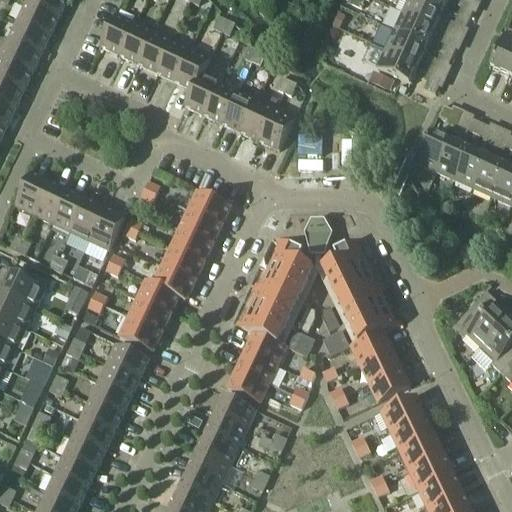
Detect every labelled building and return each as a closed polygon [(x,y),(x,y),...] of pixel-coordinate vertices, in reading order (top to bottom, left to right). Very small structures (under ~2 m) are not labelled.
[(66,3),(59,0),(27,0),(24,7),(57,22),(66,3)] [(192,0),(190,5),(198,9),(202,0),(192,0)] [(351,0),(348,6),(359,10),(363,0),(351,0)] [(443,12),(415,0),(408,0),(402,16),(434,31),(443,12)] [(447,0),(415,0),(443,12),(447,0)] [(57,22),(24,7),(16,25),(48,41),(57,22)] [(472,16),(460,11),(457,18),(468,24),(472,16)] [(434,31),(402,16),(393,35),(426,49),(434,31)] [(135,27),(115,18),(100,50),(119,59),(135,27)] [(338,18),(332,30),(339,34),(345,21),(338,18)] [(468,24),(457,18),(453,26),(465,32),(468,24)] [(213,32),(221,36),(226,24),(218,21),(213,32)] [(221,36),(228,40),(234,28),(226,24),(221,36)] [(48,41),(16,25),(7,44),(39,59),(48,41)] [(153,36),(135,27),(119,59),(138,68),(153,36)] [(426,49),(393,35),(385,53),(417,68),(426,49)] [(172,45),(153,36),(138,68),(156,77),(172,45)] [(511,70),(511,40),(504,37),(490,70),(509,78),(511,70)] [(39,59),(7,44),(0,58),(0,63),(31,78),(39,59)] [(190,53),(172,45),(156,77),(175,86),(190,53)] [(455,53),(443,48),(440,56),(452,61),(455,53)] [(257,54),(249,51),(244,62),(251,66),(257,54)] [(209,62),(190,53),(175,86),(192,94),(193,94),(201,78),(202,79),(209,62)] [(417,68),(385,53),(376,72),(409,87),(417,68)] [(251,66),(259,70),(265,58),(257,54),(251,66)] [(452,61),(440,56),(436,64),(448,69),(452,61)] [(31,78),(0,63),(0,85),(22,96),(31,78)] [(372,77),(367,87),(389,97),(393,86),(372,77)] [(202,79),(201,78),(193,94),(192,94),(184,110),(204,119),(219,87),(202,79)] [(288,85),(280,81),(275,93),(282,96),(288,85)] [(22,96),(0,85),(0,108),(13,114),(22,96)] [(282,96),(290,100),(296,89),(288,85),(282,96)] [(438,90),(427,85),(423,93),(435,99),(438,90)] [(238,96),(219,87),(204,119),(222,128),(238,96)] [(256,104),(238,96),(222,128),(241,137),(256,104)] [(274,113),(256,104),(241,137),(259,145),(274,113)] [(13,114),(0,108),(0,130),(5,133),(13,114)] [(443,109),(438,121),(446,125),(451,113),(443,109)] [(294,122),(274,113),(259,145),(278,155),(294,122)] [(480,126),(473,123),(467,135),(475,138),(480,126)] [(475,138),(483,142),(488,130),(480,126),(475,138)] [(450,144),(431,135),(416,168),(435,176),(450,144)] [(469,152),(450,144),(435,176),(454,185),(469,152)] [(487,161),(469,152),(454,185),(473,193),(487,161)] [(506,169),(487,161),(473,193),(491,202),(506,169)] [(511,205),(511,171),(506,169),(491,202),(510,210),(511,205)] [(49,188),(30,178),(15,211),(34,220),(49,188)] [(156,199),(159,192),(148,186),(144,194),(156,199)] [(67,196),(49,188),(34,220),(52,229),(67,196)] [(156,199),(144,194),(140,202),(152,207),(156,199)] [(86,205),(67,196),(52,229),(71,237),(86,205)] [(229,211),(197,196),(188,215),(220,230),(229,211)] [(104,214),(86,205),(71,237),(89,246),(104,214)] [(124,223),(104,214),(89,246),(108,255),(124,223)] [(220,230),(188,215),(179,233),(211,249),(220,230)] [(138,236),(142,229),(130,223),(126,231),(138,236)] [(330,244),(332,237),(324,224),(311,224),(304,237),(306,244),(307,244),(305,237),(318,237),(318,244),(319,244),(318,247),(328,247),(329,244),(330,244)] [(138,236),(126,231),(123,239),(134,244),(138,236)] [(211,249),(179,233),(170,252),(203,267),(211,249)] [(22,244),(14,241),(9,252),(17,256),(22,244)] [(302,255),(276,242),(274,246),(279,248),(260,289),(254,287),(251,294),(256,297),(242,327),(236,325),(235,328),(253,337),(253,336),(278,348),(279,347),(313,273),(297,266),(302,255)] [(362,245),(360,242),(333,255),(338,265),(322,273),(358,347),(358,348),(383,336),(383,337),(402,328),(400,324),(394,327),(380,297),(385,294),(382,287),(376,289),(356,248),(362,245)] [(24,260),(30,248),(22,244),(17,256),(24,260)] [(203,267),(170,252),(161,270),(194,286),(203,267)] [(59,262),(51,258),(46,270),(54,274),(59,262)] [(124,265),(113,260),(109,267),(121,273),(124,265)] [(67,266),(59,262),(54,274),(61,277),(67,266)] [(121,273),(109,267),(105,275),(117,281),(121,273)] [(194,286),(161,270),(153,288),(153,289),(178,301),(185,305),(194,286)] [(45,292),(10,276),(4,289),(0,286),(0,296),(35,313),(45,292)] [(83,288),(91,291),(97,280),(89,276),(83,288)] [(153,288),(145,284),(136,303),(169,319),(178,301),(153,289),(153,288)] [(35,313),(0,296),(0,321),(25,333),(35,313)] [(103,310),(107,302),(95,297),(91,305),(103,310)] [(496,306),(486,297),(452,332),(463,342),(466,339),(480,352),(507,323),(492,309),(496,306)] [(457,300),(450,304),(453,311),(461,306),(457,300)] [(169,319),(136,303),(128,322),(160,337),(169,319)] [(103,310),(91,305),(88,312),(99,318),(103,310)] [(314,315),(307,311),(297,332),(308,337),(314,323),(314,315)] [(340,332),(330,311),(322,315),(322,323),(329,337),(340,332)] [(25,333),(0,321),(0,345),(16,353),(25,333)] [(160,337),(128,322),(118,341),(151,356),(160,337)] [(511,327),(507,323),(480,352),(494,365),(491,368),(500,377),(511,364),(511,327)] [(59,325),(54,337),(66,342),(71,331),(59,325)] [(314,345),(295,335),(287,352),(307,361),(314,345)] [(349,352),(341,335),(322,345),(330,361),(349,352)] [(279,347),(278,348),(253,336),(253,337),(245,355),(277,370),(286,351),(279,347)] [(383,337),(383,336),(358,348),(358,347),(350,350),(360,370),(392,354),(383,337)] [(81,356),(85,348),(73,343),(70,351),(81,356)] [(16,353),(0,345),(0,370),(6,374),(16,353)] [(147,364),(115,348),(106,368),(138,383),(147,364)] [(81,356),(70,351),(66,358),(78,364),(81,356)] [(48,353),(42,365),(53,370),(59,358),(48,353)] [(401,372),(392,354),(360,370),(369,388),(401,372)] [(277,370),(245,355),(236,373),(268,388),(277,370)] [(35,364),(26,383),(44,391),(53,372),(35,364)] [(511,364),(500,377),(510,386),(511,384),(511,364)] [(138,383),(106,368),(97,386),(129,402),(138,383)] [(410,392),(401,372),(369,388),(378,407),(410,392)] [(268,388),(236,373),(227,392),(259,408),(268,388)] [(315,378),(303,373),(299,381),(311,386),(315,378)] [(322,378),(326,386),(337,381),(334,373),(322,378)] [(64,393),(67,385),(56,380),(52,388),(64,393)] [(129,402),(97,386),(88,405),(121,420),(129,402)] [(64,393),(52,388),(49,395),(60,401),(64,393)] [(308,398),(296,392),(293,400),(304,406),(308,398)] [(344,400),(340,392),(329,398),(332,406),(344,400)] [(39,402),(24,395),(19,405),(34,412),(39,402)] [(256,415),(223,400),(214,419),(246,434),(256,415)] [(304,406),(293,400),(289,408),(301,413),(304,406)] [(332,406),(336,413),(348,408),(344,400),(332,406)] [(424,421),(414,401),(381,417),(390,437),(424,421)] [(121,420),(88,405),(80,423),(112,438),(121,420)] [(46,430),(50,422),(38,417),(35,424),(46,430)] [(246,434),(214,419),(205,438),(238,453),(246,434)] [(433,441),(424,421),(390,437),(400,457),(433,441)] [(112,438),(80,423),(71,442),(103,457),(112,438)] [(46,430),(35,424),(31,432),(43,438),(46,430)] [(6,430),(2,438),(17,445),(21,437),(6,430)] [(238,453),(205,438),(197,456),(229,471),(238,453)] [(286,444),(275,438),(271,446),(283,451),(286,444)] [(366,449),(362,441),(351,447),(354,454),(366,449)] [(443,460),(433,441),(400,457),(409,476),(443,460)] [(103,457),(71,442),(62,460),(95,475),(103,457)] [(283,451),(271,446),(267,454),(279,459),(283,451)] [(10,463),(16,451),(8,448),(2,459),(10,463)] [(354,454),(358,462),(370,457),(366,449),(354,454)] [(29,467),(32,459),(21,454),(17,461),(29,467)] [(229,471),(197,456),(188,474),(220,490),(229,471)] [(95,475),(62,460),(53,478),(86,494),(95,475)] [(452,480),(443,460),(409,476),(419,495),(452,480)] [(29,467),(17,461),(14,469),(25,474),(29,467)] [(220,490),(188,474),(179,493),(212,508),(220,490)] [(269,481),(257,475),(254,483),(265,488),(269,481)] [(77,511),(86,494),(53,478),(45,497),(76,511),(77,511)] [(385,488),(381,480),(369,486),(373,493),(385,488)] [(434,511),(461,499),(452,480),(419,495),(426,511),(434,511)] [(265,488),(254,483),(250,491),(261,496),(265,488)] [(373,493),(377,501),(388,496),(385,488),(373,493)] [(0,498),(11,504),(15,496),(4,490),(0,497),(0,498)] [(209,511),(212,508),(179,493),(170,511),(171,511),(209,511)] [(76,511),(45,497),(37,511),(76,511)] [(11,504),(0,498),(0,507),(8,511),(11,504)] [(467,511),(461,499),(434,511),(467,511)]
